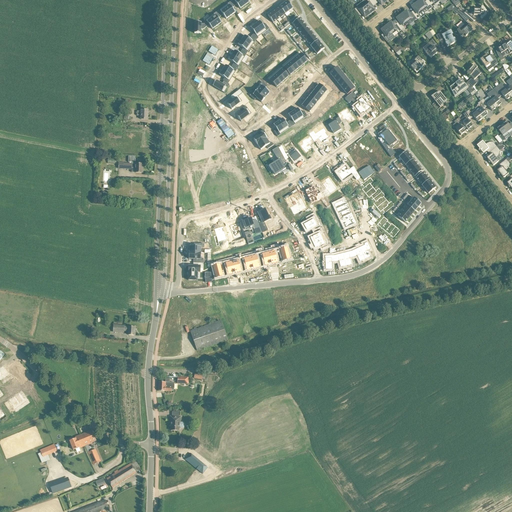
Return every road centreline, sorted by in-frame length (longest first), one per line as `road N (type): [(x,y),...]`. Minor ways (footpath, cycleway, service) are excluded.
road 1 (tertiary): [(162,291),(176,0)]
road 2 (tertiary): [(166,0),(156,291)]
road 3 (residential): [(398,103),(446,163),(446,183),(380,260),(317,280)]
road 4 (unclassified): [(150,445),(102,432),(0,339)]
road 5 (residential): [(241,136),(207,99),(204,82),(240,24),(272,0)]
road 6 (residential): [(267,192),(181,221),(178,291)]
road 7 (residential): [(398,103),(267,192)]
road 8 (residential): [(317,280),(178,291)]
road 9 (residential): [(511,200),(465,142),(511,106)]
road 10 (residential): [(418,88),(370,26),(403,0)]
